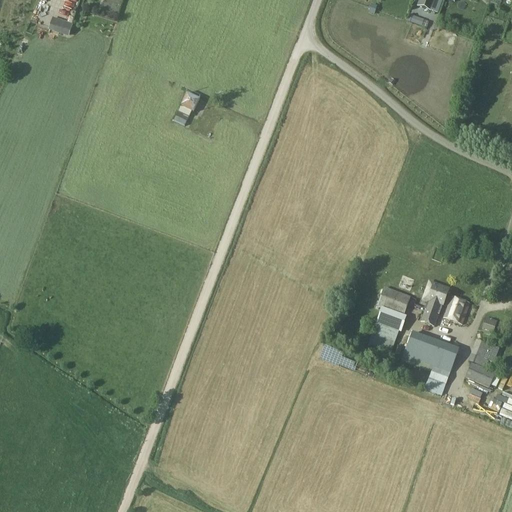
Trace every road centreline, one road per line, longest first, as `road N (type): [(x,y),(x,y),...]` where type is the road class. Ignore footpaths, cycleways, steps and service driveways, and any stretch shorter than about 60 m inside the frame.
road 1 (unclassified): [(303,43),(126,511)]
road 2 (unclassified): [(511,174),(431,136),(346,66),(303,43)]
